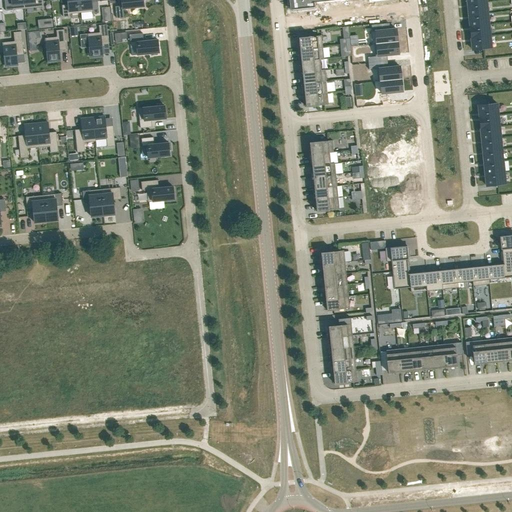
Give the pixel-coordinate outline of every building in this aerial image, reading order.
[(4,0),(5,11),(24,9),(23,0),(4,0)] [(23,0),(24,9),(43,7),(42,0),(23,0)] [(67,0),(68,5),(62,5),(63,17),(70,16),(70,14),(81,13),(79,0),(67,0)] [(91,0),(79,0),(81,13),(82,21),(93,20),(92,14),(99,13),(98,2),(92,2),(91,0)] [(121,0),(122,6),(115,7),(116,19),(124,18),(123,9),(144,7),(143,0),(121,0)] [(292,0),(293,9),(295,9),(297,9),(297,8),(300,8),(300,9),(300,8),(303,8),(306,8),(309,7),(309,8),(309,7),(311,7),(312,7),(314,7),(314,3),(318,2),(318,1),(331,0),(368,0),(369,1),(370,1),(371,1),(375,0),(375,1),(375,0),(378,0),(378,1),(378,0),(379,0),(380,0),(381,0),(292,0)] [(487,2),(467,4),(469,15),(488,13),(487,2)] [(488,13),(469,15),(470,27),(489,25),(488,13)] [(89,49),(87,50),(88,56),(90,55),(90,58),(103,56),(102,46),(109,45),(107,25),(99,25),(100,33),(88,34),(89,49)] [(470,27),(471,38),(490,36),(489,25),(470,27)] [(396,29),(376,31),(377,43),(398,41),(396,29)] [(57,37),(45,38),(48,62),(60,61),(59,51),(66,50),(64,30),(56,30),(57,37)] [(28,32),(30,51),(37,50),(36,38),(40,38),(40,31),(28,32)] [(14,41),(3,43),(5,66),(18,65),(17,55),(24,54),(21,32),(13,32),(14,41)] [(115,42),(121,42),(121,37),(126,36),(126,32),(115,34),(115,42)] [(143,33),(129,35),(131,48),(137,47),(137,55),(151,54),(151,56),(158,55),(157,53),(159,53),(158,40),(143,41),(143,33)] [(321,35),(299,38),(300,49),(323,47),(321,35)] [(490,36),(471,38),(472,50),(491,48),(490,36)] [(398,41),(377,43),(378,56),(399,54),(398,41)] [(323,47),(300,49),(301,61),(320,59),(324,59),(323,47)] [(320,59),(301,61),(302,72),(321,70),(320,59)] [(400,66),(379,68),(381,81),(402,79),(400,66)] [(321,70),(302,72),(303,83),(326,81),(325,69),(321,70)] [(402,79),(381,81),(382,93),(403,91),(402,79)] [(326,81),(303,83),(305,95),(327,92),(326,81)] [(327,92),(305,95),(306,107),(329,104),(327,92)] [(497,103),(478,105),(479,117),(498,115),(497,103)] [(157,106),(138,108),(140,128),(152,127),(152,120),(166,119),(165,106),(163,106),(163,104),(156,104),(157,106)] [(479,117),(480,129),(500,127),(498,115),(479,117)] [(105,116),(93,118),(95,142),(96,142),(96,139),(106,138),(107,147),(115,146),(113,126),(106,127),(105,116)] [(82,129),(75,130),(77,153),(85,152),(84,143),(95,142),(93,118),(81,119),(82,129)] [(48,122),(36,124),(39,147),(50,146),(50,153),(58,152),(56,132),(49,133),(48,122)] [(25,135),(18,136),(20,158),(28,158),(28,149),(39,147),(36,124),(24,125),(25,135)] [(500,127),(480,129),(481,140),(501,138),(500,127)] [(153,137),(141,138),(142,146),(147,146),(148,158),(170,156),(169,150),(171,150),(171,144),(169,144),(168,143),(154,144),(153,137)] [(501,138),(481,140),(483,151),(502,149),(501,138)] [(332,140),(310,143),(311,154),(329,152),(330,153),(333,152),(332,140)] [(502,149),(483,151),(484,163),(503,161),(502,149)] [(329,152),(311,154),(312,166),(331,164),(331,163),(330,153),(329,152)] [(503,161),(484,163),(485,174),(504,172),(503,161)] [(331,164),(312,166),(313,177),(336,175),(335,163),(331,163),(331,164)] [(504,172),(485,174),(486,186),(505,184),(504,172)] [(336,175),(313,177),(314,188),(337,186),(336,175)] [(139,180),(130,181),(132,192),(140,191),(139,180)] [(158,180),(141,182),(142,190),(147,190),(148,202),(166,200),(167,202),(173,202),(172,200),(174,199),(173,186),(159,188),(158,180)] [(337,186),(314,188),(315,200),(338,197),(337,186)] [(120,187),(100,189),(103,216),(115,214),(113,200),(121,199),(120,187)] [(100,189),(82,191),(84,203),(90,202),(91,217),(103,216),(100,189)] [(61,193),(44,195),(46,221),(58,220),(57,206),(63,205),(61,193)] [(44,195),(26,197),(27,209),(33,208),(34,223),(46,221),(44,195)] [(338,197),(315,200),(317,211),(339,209),(338,197)] [(500,243),(499,243),(499,248),(501,248),(501,249),(511,248),(511,234),(506,235),(506,236),(499,236),(500,243)] [(401,246),(385,248),(386,262),(391,261),(391,260),(408,259),(408,257),(409,257),(409,252),(407,252),(407,246),(401,246)] [(511,248),(501,249),(501,250),(502,250),(503,264),(504,278),(511,277),(511,248)] [(344,250),(321,253),(322,264),(345,262),(344,250)] [(408,259),(391,260),(391,261),(394,289),(410,288),(411,287),(409,274),(407,259),(408,259)] [(345,262),(322,264),(323,276),(346,273),(345,262)] [(490,265),(487,266),(488,280),(489,279),(504,278),(503,264),(502,264),(501,263),(496,263),(497,265),(490,265)] [(475,267),(472,267),(473,281),(472,281),(473,286),(489,284),(489,279),(488,280),(487,266),(486,266),(486,264),(481,265),(481,266),(475,267)] [(459,268),(456,269),(457,283),(458,283),(472,281),(473,281),(472,267),(470,267),(470,266),(465,266),(466,268),(459,268)] [(442,270),(440,270),(442,289),(458,287),(458,283),(457,283),(456,269),(453,269),(447,270),(446,268),(441,269),(442,270)] [(426,272),(425,272),(427,291),(442,289),(440,270),(437,271),(431,271),(431,270),(426,271),(426,272)] [(411,273),(409,274),(411,287),(410,288),(411,292),(427,291),(425,272),(422,272),(416,273),(415,272),(410,272),(411,273)] [(346,273),(323,276),(324,287),(347,285),(346,273)] [(347,285),(324,287),(326,299),(348,296),(347,285)] [(348,296),(326,299),(327,310),(350,308),(348,296)] [(313,311),(323,311),(322,301),(312,302),(313,311)] [(339,325),(328,326),(330,338),(352,336),(351,318),(338,319),(338,320),(339,325)] [(352,336),(330,338),(331,349),(354,347),(352,336)] [(506,338),(495,339),(497,362),(509,360),(506,338)] [(495,339),(484,340),(486,363),(497,362),(495,339)] [(484,340),(465,342),(467,354),(473,354),(474,364),(486,363),(484,340)] [(461,342),(443,344),(446,367),(457,366),(456,355),(462,355),(463,355),(461,342)] [(443,344),(432,345),(434,368),(446,367),(443,344)] [(432,345),(421,346),(423,369),(434,368),(432,345)] [(421,346),(409,348),(412,370),(423,369),(421,346)] [(354,347),(331,349),(332,361),(355,358),(354,347)] [(409,348),(398,349),(400,372),(412,370),(409,348)] [(398,349),(386,350),(388,373),(400,372),(398,349)] [(355,358),(332,361),(333,372),(356,370),(355,358)] [(356,370),(333,372),(334,384),(357,381),(356,370)]
